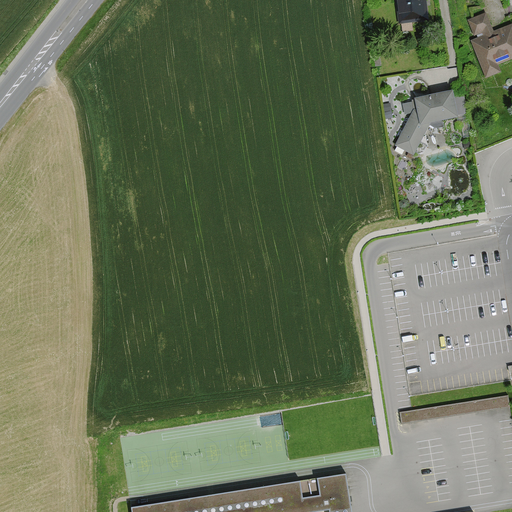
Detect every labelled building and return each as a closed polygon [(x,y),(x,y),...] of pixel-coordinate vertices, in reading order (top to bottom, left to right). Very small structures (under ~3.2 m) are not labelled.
[(389,0),(393,27),(423,22),(420,0),(389,0)] [(511,35),(508,25),(489,33),(482,15),(464,23),(471,41),(466,43),(482,80),(496,74),(494,67),(511,59),(511,35)] [(407,156),(423,126),(449,121),(444,94),(407,102),(408,111),(388,146),(407,156)] [(400,413),(402,423),(510,406),(508,395),(400,413)] [(352,511),(346,475),(131,509),(131,511),(315,511),(330,510),(329,511),(352,511)]
